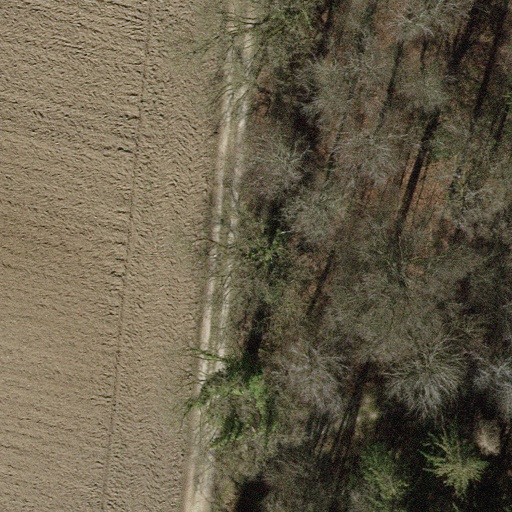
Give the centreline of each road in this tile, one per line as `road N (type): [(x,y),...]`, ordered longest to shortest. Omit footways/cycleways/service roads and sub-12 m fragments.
road 1 (track): [(194,511),(249,0)]
road 2 (track): [(511,372),(329,416),(198,476)]
